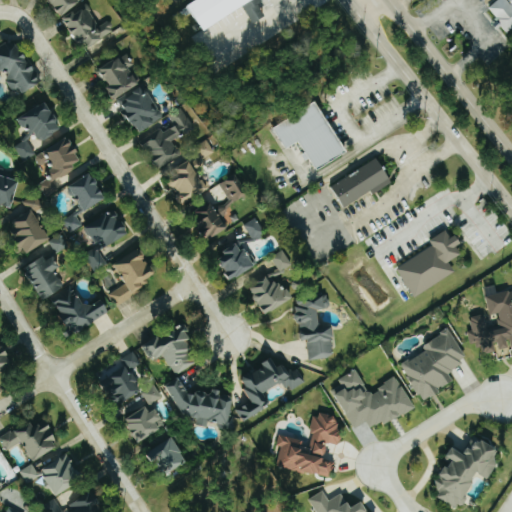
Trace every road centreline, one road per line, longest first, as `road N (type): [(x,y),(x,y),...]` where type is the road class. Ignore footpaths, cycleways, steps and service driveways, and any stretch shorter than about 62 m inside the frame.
road 1 (residential): [(0,14),(32,28),(230,337)]
road 2 (secondary): [(345,0),(511,206)]
road 3 (residential): [(0,288),(141,511)]
road 4 (residential): [(0,407),(197,287)]
road 5 (secondary): [(511,155),(390,0)]
